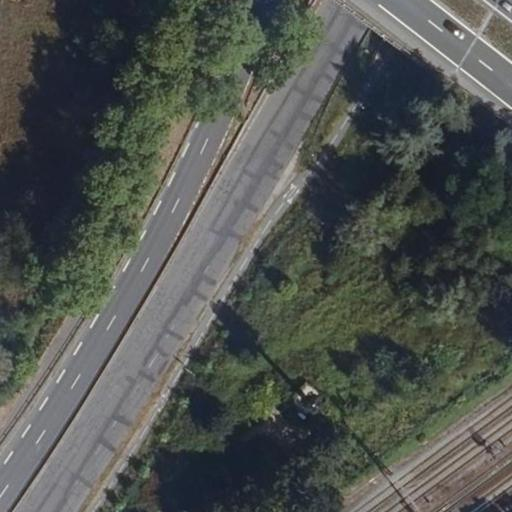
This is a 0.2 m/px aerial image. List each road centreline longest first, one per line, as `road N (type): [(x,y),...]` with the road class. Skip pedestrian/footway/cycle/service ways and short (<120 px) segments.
road 1 (primary): [(266,0),(209,147),(97,352),(0,500)]
road 2 (primary): [(43,511),(108,414),(331,23)]
road 3 (trunk): [(398,0),(511,87)]
